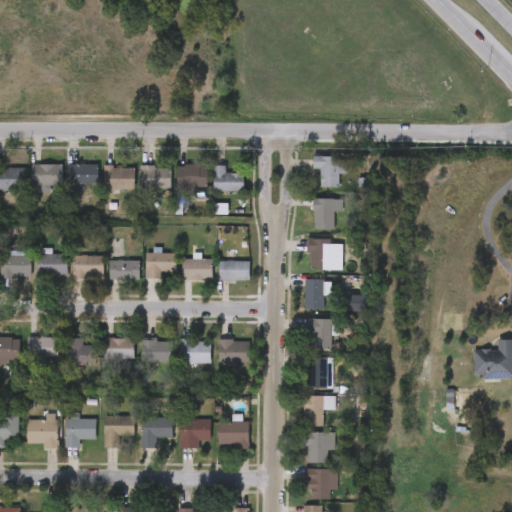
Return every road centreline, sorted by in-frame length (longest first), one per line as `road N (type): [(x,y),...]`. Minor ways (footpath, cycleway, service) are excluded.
road 1 (tertiary): [(0,132),(511,132)]
road 2 (residential): [(266,132),(265,511)]
road 3 (residential): [(0,306),(268,306)]
road 4 (residential): [(0,475),(266,483)]
